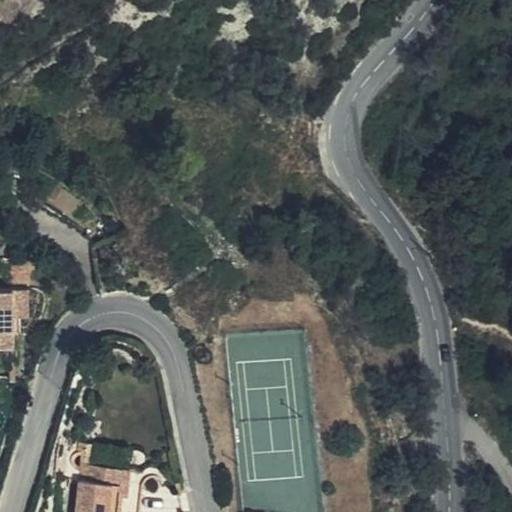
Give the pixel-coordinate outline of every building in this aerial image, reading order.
[(36,258),(13,258),(12,258),(13,287),(30,287),(30,276),(36,258)] [(0,365),(12,366),(13,316),(13,287),(0,286),(0,365)] [(13,287),(13,316),(29,315),(30,287),(13,287)] [(80,464),(89,465),(91,444),(73,443),(70,462),(80,464)] [(80,464),(70,462),(68,478),(78,479),(80,464)] [(140,511),(144,488),(128,486),(131,469),(89,465),(80,464),(78,479),(74,511),(140,511)]
